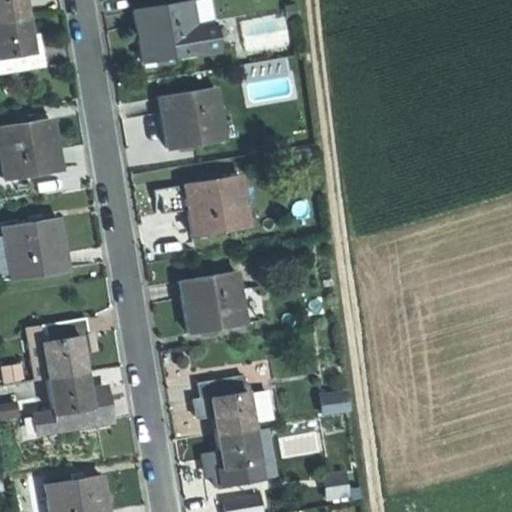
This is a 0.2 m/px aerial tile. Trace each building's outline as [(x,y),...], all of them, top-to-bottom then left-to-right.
[(0,0),(0,24),(25,21),(22,3),(21,0),(0,0)] [(136,39),(138,59),(165,55),(196,51),(192,22),(190,6),(189,0),(185,0),(131,7),(136,39)] [(212,3),(190,6),(192,22),(214,19),(212,3)] [(192,22),(196,51),(218,48),(214,19),(192,22)] [(28,38),(25,21),(0,24),(0,60),(31,56),(28,38)] [(41,54),(31,56),(0,60),(0,77),(43,71),(41,54)] [(165,55),(138,59),(139,68),(166,64),(165,55)] [(214,87),(157,97),(161,123),(166,148),(223,138),(214,87)] [(0,132),(0,164),(3,183),(60,173),(56,150),(51,124),(0,132)] [(236,174),(180,182),(184,210),(187,233),(244,225),(236,174)] [(57,224),(1,234),(9,281),(65,271),(61,247),(57,224)] [(234,272),(177,282),(181,309),(185,330),(242,320),(234,272)] [(39,344),(40,347),(76,341),(88,339),(85,323),(37,330),(39,344)] [(76,341),(79,360),(93,358),(90,339),(88,339),(76,341)] [(46,381),(82,375),(81,368),(79,360),(76,341),(40,347),(46,381)] [(29,346),(35,383),(46,381),(40,347),(39,344),(29,346)] [(0,371),(1,381),(21,378),(19,363),(0,365),(0,371)] [(194,381),(197,398),(208,397),(244,391),(241,373),(194,381)] [(84,387),(82,375),(46,381),(51,417),(88,411),(85,395),(84,387)] [(321,415),(348,412),(345,390),(318,394),(321,415)] [(214,434),(249,429),(249,424),(244,394),(244,391),(208,397),(211,417),(214,434)] [(244,394),(249,424),(269,421),(264,391),(244,394)] [(109,392),(85,395),(88,411),(100,409),(103,426),(114,424),(109,392)] [(24,410),(41,408),(40,394),(23,396),(24,410)] [(190,420),(211,417),(208,397),(197,398),(187,400),(189,411),(190,420)] [(0,420),(17,418),(14,402),(0,403),(0,420)] [(88,411),(51,417),(54,434),(103,426),(100,409),(88,411)] [(54,434),(51,417),(34,420),(37,437),(54,434)] [(271,474),(264,426),(249,429),(254,461),(257,476),(271,474)] [(254,461),(249,429),(214,434),(215,445),(219,466),(254,461)] [(219,466),(215,445),(196,448),(198,460),(200,471),(208,470),(207,468),(219,466)] [(250,477),(257,476),(254,461),(219,466),(207,468),(208,470),(210,483),(239,479),(250,477)] [(341,475),(322,478),(325,501),(344,498),(341,475)] [(42,487),(45,511),(103,511),(103,503),(98,478),(42,487)]
